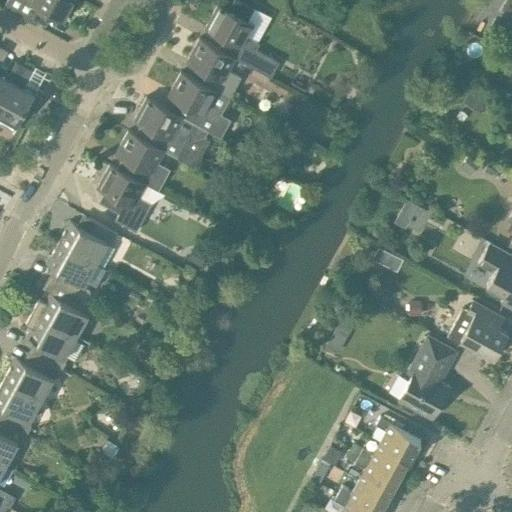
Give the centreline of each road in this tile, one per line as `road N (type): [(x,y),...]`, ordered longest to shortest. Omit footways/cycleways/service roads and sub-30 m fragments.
road 1 (residential): [(99,74),(0,255)]
road 2 (residential): [(138,0),(152,6),(155,33),(127,73),(99,74)]
